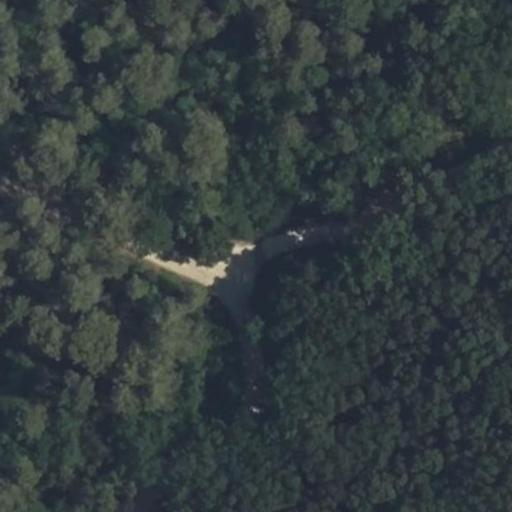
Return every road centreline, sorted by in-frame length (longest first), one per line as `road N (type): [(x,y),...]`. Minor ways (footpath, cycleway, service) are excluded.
road 1 (track): [(231,271),(329,213),(511,129)]
road 2 (track): [(108,511),(176,471),(220,432),(244,396),(254,356),(231,271)]
road 3 (track): [(231,271),(180,268),(0,193)]
